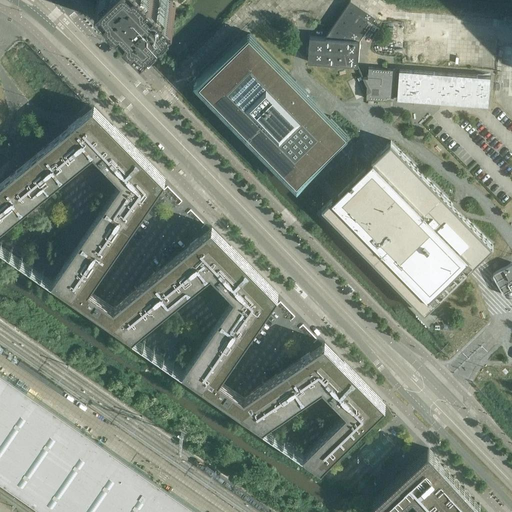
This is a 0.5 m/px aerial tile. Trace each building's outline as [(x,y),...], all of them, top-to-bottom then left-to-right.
[(110,0),(112,2),(119,9),(124,14),(128,19),(135,25),(144,35),(145,35),(151,30),(158,23),(163,18),(170,11),(176,5),(172,1),(171,0),(110,0)] [(308,61),(323,63),(354,65),(358,65),(360,40),(362,36),(375,17),(350,0),(336,22),(325,37),(310,36),(308,53),(308,61)] [(119,9),(112,2),(110,5),(116,11),(119,9)] [(170,11),(163,18),(165,20),(173,13),(170,11)] [(135,25),(128,19),(126,21),(132,28),(135,25)] [(158,23),(151,30),(153,32),(160,25),(158,23)] [(306,172),(297,181),(200,81),(250,33),(249,32),(194,81),(297,187),(348,134),(347,132),(345,134),(332,147),(312,167),(309,169),(306,172)] [(321,114),(322,114),(322,113),(322,112),(322,111),(321,110),(320,110),(319,110),(318,110),(312,105),(316,101),(289,74),(252,35),(250,33),(200,81),(297,181),(306,172),(309,169),(312,167),(332,147),(345,134),(347,132),(337,123),(331,116),(326,120),(321,114)] [(369,67),(368,78),(367,92),(366,98),(388,100),(388,98),(393,99),(395,69),(390,69),(381,68),(369,67)] [(431,101),(488,105),(491,76),(399,70),(397,99),(426,101),(431,101)] [(331,116),(316,101),(312,105),(318,110),(319,110),(320,110),(321,110),(322,111),(322,112),(322,113),(322,114),(321,114),(326,120),(331,116)] [(120,243),(121,243),(166,178),(108,120),(94,105),(91,108),(12,173),(10,174),(0,182),(0,227),(63,177),(94,151),(122,180),(96,217),(114,229),(111,234),(121,241),(120,243)] [(493,245),(467,218),(463,222),(456,215),(449,207),(453,204),(391,141),(367,164),(337,193),(334,196),(332,199),(322,208),(424,313),(432,306),(434,303),(433,301),(464,271),(468,267),(472,263),(474,265),(482,257),(484,255),(493,245)] [(467,218),(453,204),(449,207),(456,215),(463,222),(467,218)] [(119,245),(121,243),(120,243),(121,241),(111,234),(114,229),(96,217),(77,244),(76,247),(69,256),(67,258),(61,268),(57,275),(85,294),(89,287),(90,288),(96,278),(98,276),(104,267),(106,264),(117,248),(119,245)] [(215,324),(214,325),(215,325),(215,324),(243,343),(243,344),(243,345),(273,301),(278,294),(221,235),(212,226),(205,232),(182,251),(183,251),(183,250),(187,247),(211,271),(211,272),(235,295),(215,324)] [(155,272),(150,277),(151,277),(150,278),(158,288),(154,292),(167,308),(170,306),(173,304),(181,296),(184,294),(204,278),(209,274),(211,272),(211,271),(187,247),(183,250),(183,251),(182,251),(162,267),(159,269),(155,272)] [(511,263),(494,273),(494,274),(493,274),(493,275),(497,281),(500,287),(502,286),(505,292),(511,288),(511,263)] [(133,336),(167,308),(154,292),(158,288),(150,278),(151,277),(150,277),(114,306),(105,300),(89,289),(90,288),(89,287),(85,294),(57,275),(61,268),(53,280),(133,336)] [(198,349),(191,358),(192,358),(187,365),(215,384),(220,378),(222,375),(227,369),(228,366),(235,357),(240,350),(241,347),(243,345),(243,344),(243,343),(215,324),(215,325),(214,325),(200,346),(198,349)] [(298,361),(322,385),(319,387),(319,388),(323,385),(347,411),(303,454),(321,466),(322,466),(385,405),(386,404),(333,350),(325,342),(318,347),(298,360),(295,362),(296,362),(297,361),(298,361)] [(263,426),(282,413),(262,384),(261,385),(245,396),(236,391),(219,379),(220,378),(215,384),(187,365),(192,358),(191,358),(183,370),(263,426)] [(265,382),(262,384),(282,413),(303,399),(306,397),(315,391),(317,389),(319,388),(319,387),(322,385),(298,361),(297,361),(296,362),(295,362),(286,368),(283,370),(268,381),(265,382)] [(0,480),(45,511),(201,511),(159,483),(67,419),(0,371),(0,480)] [(472,511),(477,507),(479,505),(480,504),(479,503),(478,504),(476,502),(474,500),(475,499),(474,498),(473,499),(472,497),(471,496),(464,489),(465,488),(464,487),(463,488),(462,486),(461,485),(454,478),(455,477),(454,476),(453,477),(452,475),(450,474),(444,467),(445,466),(444,465),(443,466),(442,464),(440,463),(434,456),(435,455),(429,448),(427,450),(426,449),(371,500),(374,503),(381,511),(393,511),(413,495),(428,511),(472,511)] [(444,465),(435,455),(434,456),(440,463),(442,464),(443,466),(444,465)] [(454,476),(445,466),(444,467),(450,474),(452,475),(453,477),(454,476)] [(464,487),(455,477),(454,478),(461,485),(462,486),(463,488),(464,487)] [(474,498),(465,488),(464,489),(471,496),(472,497),(473,499),(474,498)]
